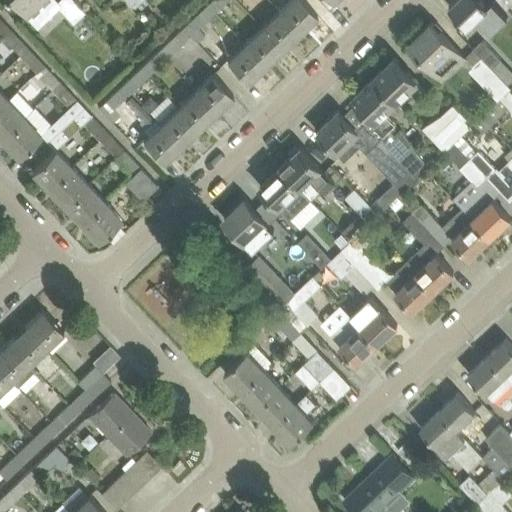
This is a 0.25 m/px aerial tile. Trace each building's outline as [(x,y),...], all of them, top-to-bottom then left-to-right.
[(13,0),(27,14),(41,0),(13,0)] [(58,0),(55,4),(83,33),(94,21),(74,0),(58,0)] [(216,12),(228,0),(209,0),(207,3),(216,12)] [(318,14),(304,0),(288,0),(279,9),(300,31),(318,14)] [(482,0),(455,0),(450,5),(468,25),(478,16),(492,31),(508,16),(493,0),(488,5),(482,0)] [(207,3),(182,26),(197,42),(205,34),(199,28),(216,12),(207,3)] [(262,25),(283,47),(300,31),(279,9),(262,25)] [(0,15),(0,32),(4,36),(12,29),(0,15)] [(454,66),(464,56),(432,22),(410,43),(431,66),(443,55),(454,66)] [(262,25),(245,42),(265,64),(283,47),(262,25)] [(197,42),(182,26),(158,49),(166,58),(183,43),(189,49),(197,42)] [(29,46),(12,29),(4,36),(20,54),(29,46)] [(473,47),(474,49),(474,48),(504,79),(503,79),(508,84),(511,80),(511,71),(487,46),(481,39),(473,47)] [(227,59),(248,81),(265,64),(245,42),(227,59)] [(44,63),(29,46),(20,54),(36,70),(44,63)] [(474,49),(463,59),(471,67),(469,69),(497,98),(510,87),(508,84),(503,79),(504,79),(474,48),(474,49)] [(166,58),(158,49),(140,66),(149,75),(166,58)] [(428,91),(395,57),(375,76),(396,99),(408,87),(420,99),(428,91)] [(60,80),(44,63),(36,70),(52,88),(60,80)] [(149,75),(140,66),(123,82),(132,92),(149,75)] [(234,94),(213,73),(196,89),(216,111),(234,94)] [(395,122),(384,111),(396,99),(375,76),(354,96),(387,130),(395,122)] [(78,99),(60,80),(52,88),(70,107),(78,99)] [(122,101),(132,92),(123,82),(98,106),(112,121),(121,112),(116,107),(122,101)] [(511,89),(510,87),(497,98),(481,114),(490,124),(509,106),(511,108),(511,89)] [(216,111),(196,89),(178,106),(199,128),(216,111)] [(24,115),(7,98),(0,104),(0,136),(1,137),(24,115)] [(422,126),(443,150),(445,149),(454,140),(471,124),(472,123),(453,102),(445,110),(422,126)] [(199,128),(178,106),(161,122),(181,144),(199,128)] [(395,182),(371,204),(379,212),(417,176),(386,144),(366,123),(358,130),(339,110),(317,131),(345,159),(360,145),(395,182)] [(91,114),(83,121),(100,139),(107,131),(91,114)] [(471,124),(480,134),(490,124),(481,114),(472,123),(471,124)] [(18,155),(41,133),(24,115),(1,137),(18,155)] [(143,139),(164,161),(181,144),(161,122),(143,139)] [(386,144),(417,176),(426,167),(429,164),(433,161),(413,141),(410,143),(401,129),(386,144)] [(107,131),(100,139),(115,155),(123,148),(107,131)] [(322,187),(325,190),(334,181),(301,147),(281,166),(311,198),(322,187)] [(55,148),(32,170),(49,187),(72,165),(55,148)] [(140,165),(123,148),(115,155),(131,173),(140,165)] [(479,149),(470,157),(488,176),(497,185),(511,200),(511,198),(511,156),(508,160),(510,161),(500,171),(479,149)] [(478,185),(488,176),(470,157),(469,158),(460,167),(478,185)] [(72,165),(49,187),(64,204),(88,182),(72,165)] [(157,183),(140,165),(131,173),(138,179),(130,187),(141,199),(157,183)] [(281,166),(260,185),(274,200),(291,217),(300,227),(321,208),(311,198),(281,166)] [(64,204),(81,221),(104,199),(88,182),(64,204)] [(492,198),(482,188),(463,207),(490,236),(511,217),(497,202),(492,198)] [(345,196),(368,222),(379,212),(371,204),(357,190),(352,189),(345,196)] [(122,217),(108,203),(104,199),(81,221),(98,239),(122,217)] [(246,199),(224,219),(253,249),(274,230),(246,199)] [(422,202),(413,211),(432,231),(440,222),(422,202)] [(456,241),(470,255),(490,236),(463,207),(443,225),(453,235),(452,236),(456,241)] [(404,219),(423,239),(432,231),(413,211),(404,219)] [(307,232),(298,242),(322,266),(332,257),(307,232)] [(341,249),(355,263),(374,283),(376,285),(377,284),(381,289),(389,281),(396,289),(396,290),(400,295),(414,309),(434,290),(406,260),(392,274),(355,236),(341,249)] [(435,252),(426,242),(406,260),(434,290),(454,271),(441,256),(436,251),(435,252)] [(341,249),(332,258),(345,272),(346,272),(355,263),(341,249)] [(249,265),(284,302),(294,292),(259,255),(249,265)] [(355,263),(346,272),(365,292),(374,283),(355,263)] [(295,292),(294,292),(284,302),(307,326),(319,314),(306,299),(322,284),(313,275),(295,292)] [(379,305),(370,295),(350,314),(378,343),(398,324),(384,310),(380,304),(379,305)] [(43,308),(26,325),(46,347),(64,330),(43,308)] [(339,343),(357,362),(378,343),(350,314),(330,332),(340,342),(339,343)] [(277,322),(293,339),(301,332),(285,315),(277,322)] [(46,347),(26,325),(8,341),(29,363),(46,347)] [(310,356),(310,357),(318,349),(301,332),(293,339),(310,356)] [(511,381),(511,343),(506,337),(488,355),(511,381)] [(17,385),(35,369),(29,363),(8,341),(0,349),(0,367),(12,380),(17,385)] [(303,362),(303,363),(320,380),(335,367),(318,349),(310,357),(310,356),(303,362)] [(248,350),(225,372),(241,389),(264,367),(248,350)] [(469,373),(482,388),(493,398),(511,381),(488,355),(469,373)] [(78,381),(85,389),(93,397),(111,379),(96,364),(78,381)] [(0,391),(12,380),(0,367),(0,391)] [(280,384),(264,367),(241,389),(257,406),(280,384)] [(351,384),(338,370),(335,367),(320,380),(337,398),(351,384)] [(280,384),(257,406),(274,424),(297,402),(280,384)] [(85,389),(68,405),(76,413),(93,397),(85,389)] [(114,391),(90,414),(108,434),(133,411),(114,391)] [(457,428),(463,434),(471,426),(465,420),(476,410),(458,391),(439,409),(457,428)] [(316,403),(307,393),(297,402),(274,424),(291,442),(314,420),(306,412),(316,403)] [(76,413),(68,405),(51,422),(58,430),(76,413)] [(47,410),(47,414),(50,416),(53,416),(56,414),(56,411),(53,408),(50,408),(47,410)] [(421,427),(438,445),(448,436),(455,444),(449,449),(468,469),(483,456),(483,455),(463,434),(457,428),(439,409),(421,427)] [(127,453),(151,430),(133,411),(108,434),(127,453)] [(58,430),(51,422),(34,438),(42,446),(58,430)] [(502,422),(486,437),(493,445),(483,455),(483,456),(493,467),(503,477),(511,485),(511,481),(506,475),(511,469),(511,433),(510,431),(502,422)] [(42,446),(34,438),(16,455),(24,463),(42,446)] [(70,459),(56,445),(31,468),(39,477),(55,462),(60,468),(70,459)] [(147,449),(138,458),(153,473),(162,465),(147,449)] [(384,511),(380,506),(413,475),(392,454),(345,499),(357,511),(384,511)] [(0,484),(0,485),(24,463),(16,455),(0,470),(0,484)] [(153,473),(138,458),(128,466),(144,482),(153,473)] [(128,466),(119,475),(135,491),(144,482),(128,466)] [(470,473),(459,483),(479,504),(478,502),(503,477),(493,467),(478,481),(470,473)] [(39,477),(31,468),(14,484),(23,492),(39,477)] [(135,491),(119,475),(110,484),(126,499),(135,491)] [(510,511),(502,502),(511,492),(511,485),(503,477),(478,502),(479,504),(485,511),(486,511),(487,511),(510,511)] [(23,492),(14,484),(0,497),(0,504),(5,509),(23,492)] [(116,508),(126,499),(110,484),(101,492),(116,508)] [(73,496),(64,505),(70,511),(71,510),(73,511),(106,511),(89,494),(79,503),(73,496)]
